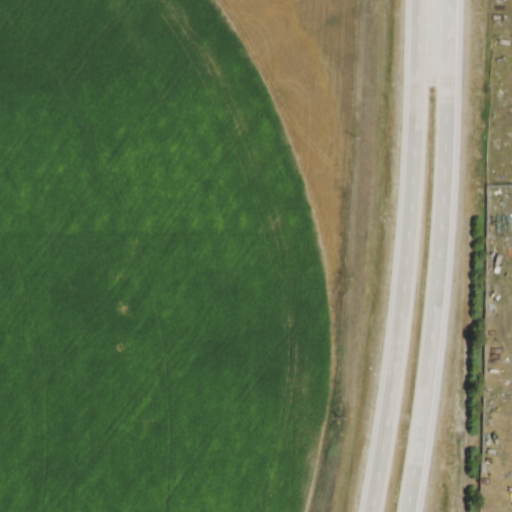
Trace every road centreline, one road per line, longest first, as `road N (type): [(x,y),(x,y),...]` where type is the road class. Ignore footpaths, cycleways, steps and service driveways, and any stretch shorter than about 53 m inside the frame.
road 1 (trunk): [(433,4),(417,84),(410,227),(370,511)]
road 2 (trunk): [(405,511),(445,198),(446,89),(433,4)]
